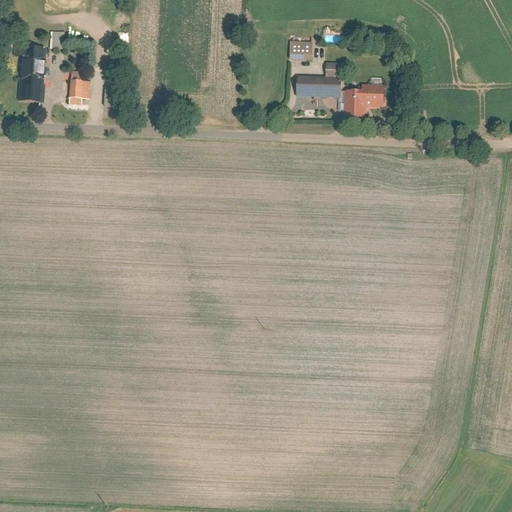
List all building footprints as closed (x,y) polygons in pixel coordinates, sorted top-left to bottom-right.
[(329,31),(328,44),(345,44),(345,31),(329,31)] [(51,33),(50,52),(62,53),(63,37),(63,34),(51,33)] [(316,44),(297,45),(297,62),(316,62),(316,44)] [(22,51),(21,101),(41,101),(42,51),(22,51)] [(65,67),(62,101),(84,103),(87,69),(65,67)] [(298,80),(297,97),(346,99),(346,119),(362,120),(363,106),(380,107),(380,91),(341,90),(342,68),(326,68),(325,81),(298,80)]
